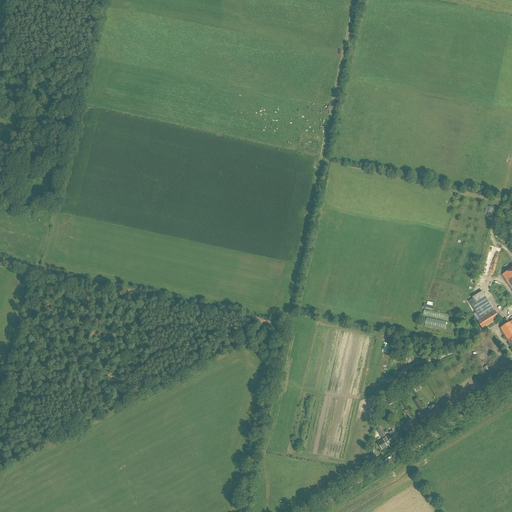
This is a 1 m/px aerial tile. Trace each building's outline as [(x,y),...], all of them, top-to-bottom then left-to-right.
[(511,268),(502,275),(511,290),(511,268)] [(483,329),(499,318),(482,291),(472,298),(473,299),(468,301),(480,319),(477,321),(483,329)] [(511,346),(511,320),(510,322),(511,322),(500,328),(511,346)] [(432,321),(431,327),(446,330),(447,324),(432,321)] [(416,392),(421,388),(418,383),(413,387),(416,392)] [(419,410),(424,407),(418,398),(413,401),(419,410)] [(426,411),(431,418),(439,413),(435,407),(430,410),(429,409),(426,411)] [(411,417),(406,409),(404,411),(407,416),(406,419),(405,420),(407,423),(402,426),(406,433),(414,428),(411,423),(414,421),(411,416),(411,417)] [(431,418),(426,411),(425,409),(417,414),(419,417),(422,424),(431,418)] [(387,421),(390,427),(392,430),(393,429),(396,428),(394,425),(390,419),(387,421)] [(388,435),(385,436),(391,445),(399,439),(395,433),(394,433),(393,430),(389,433),(391,435),(389,436),(388,435)] [(391,445),(385,436),(384,435),(381,437),(383,440),(378,443),(382,450),(391,445)]
